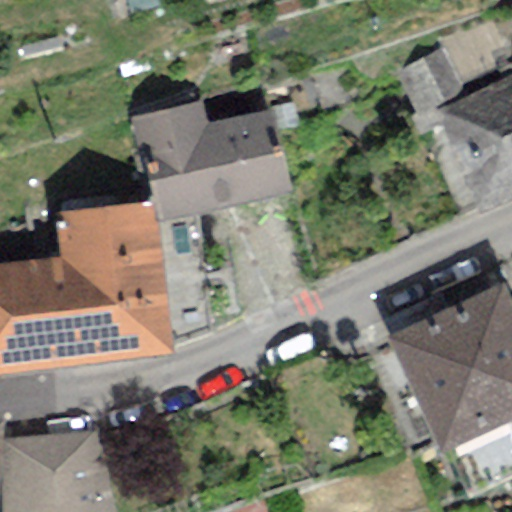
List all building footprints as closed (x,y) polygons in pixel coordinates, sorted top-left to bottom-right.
[(424,115),(464,98),(442,48),(396,69),(417,119),(424,115)] [(511,75),(464,98),(424,115),(439,151),(432,154),(462,221),(511,197),(511,75)] [(201,98),(131,116),(154,200),(156,222),(294,191),(272,111),(208,126),(201,98)] [(154,200),(53,212),(59,259),(0,265),(0,375),(172,356),(156,222),(154,200)] [(511,307),(500,282),(385,336),(441,455),(511,421),(511,307)] [(115,511),(99,433),(1,440),(0,453),(0,511),(115,511)]
